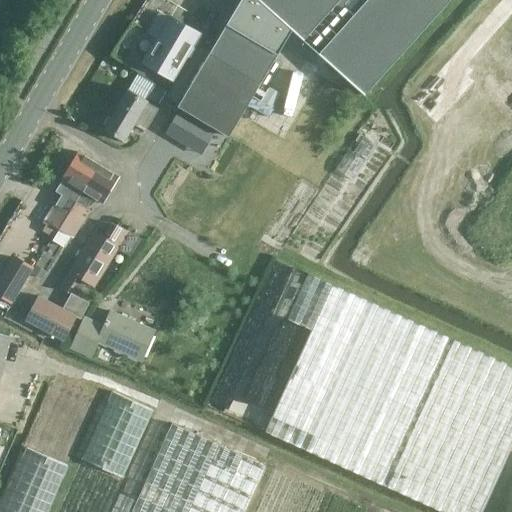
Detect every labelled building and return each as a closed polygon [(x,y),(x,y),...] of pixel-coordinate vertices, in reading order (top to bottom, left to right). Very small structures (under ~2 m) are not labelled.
[(238,0),(176,105),(230,135),(242,116),(296,24),(368,89),(449,0),(238,0)] [(170,16),(142,62),(172,79),(199,33),(170,16)] [(271,108),(279,94),(268,87),(260,102),(271,108)] [(134,125),(143,131),(144,131),(158,108),(148,102),(149,101),(127,89),(103,129),(124,142),(134,125)] [(178,109),(165,131),(182,141),(188,131),(208,142),(215,130),(178,109)] [(366,159),(375,144),(363,137),(354,152),(366,159)] [(99,163),(78,151),(55,191),(60,195),(45,221),(58,229),(99,163)] [(352,180),(363,163),(346,152),(335,169),(352,180)] [(99,163),(58,229),(73,239),(90,211),(86,208),(92,198),(102,204),(120,176),(99,163)] [(107,238),(95,230),(94,229),(68,270),(58,287),(66,293),(77,276),(94,287),(117,249),(130,257),(140,239),(114,224),(107,238)] [(31,269),(12,257),(0,276),(0,296),(10,302),(31,269)] [(46,272),(35,265),(30,273),(41,280),(46,272)] [(310,330),(265,432),(443,511),(480,511),(511,443),(511,366),(307,273),(287,319),(310,330)] [(70,293),(62,308),(76,317),(79,319),(89,303),(70,293)] [(37,295),(24,319),(24,320),(64,341),(76,317),(62,308),(37,295)] [(202,325),(207,315),(196,309),(191,319),(202,325)] [(103,324),(96,321),(84,316),(70,348),(92,357),(98,343),(141,362),(155,330),(109,310),(103,324)] [(0,379),(11,335),(0,332),(0,379)] [(243,511),(265,465),(171,423),(130,511),(243,511)] [(0,511),(44,511),(66,462),(25,445),(0,505),(0,511)]
